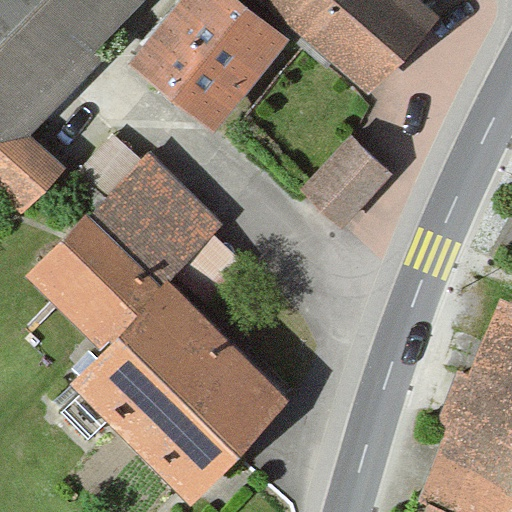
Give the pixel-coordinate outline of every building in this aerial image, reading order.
[(149,0),(0,0),(0,107),(28,132),(149,0)] [(194,0),(145,61),(228,127),(307,28),(388,93),(448,18),(424,0),(194,0)] [(360,131),(311,185),(355,225),(404,171),(360,131)] [(70,171),(28,132),(0,162),(0,184),(31,213),(70,171)] [(30,269),(114,347),(179,278),(237,216),(153,138),(30,269)] [(305,401),(179,278),(114,347),(83,376),(209,499),(305,401)] [(511,511),(511,302),(426,511),(511,511)]
